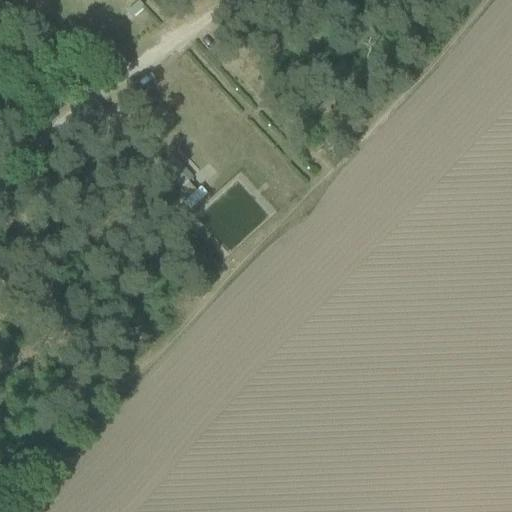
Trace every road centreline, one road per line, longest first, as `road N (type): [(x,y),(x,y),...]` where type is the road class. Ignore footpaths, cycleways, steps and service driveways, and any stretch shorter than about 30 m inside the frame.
road 1 (track): [(482,0),(23,511)]
road 2 (track): [(225,0),(0,168)]
